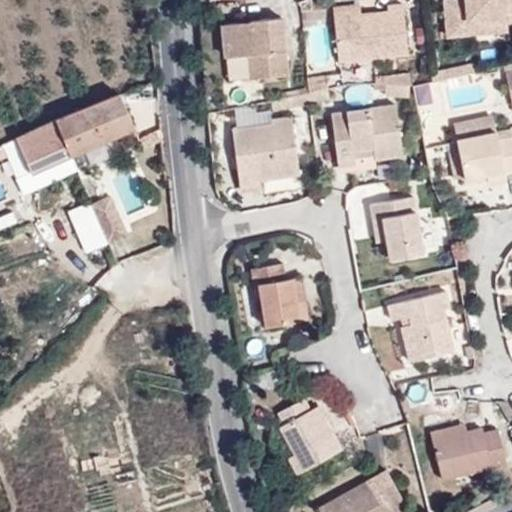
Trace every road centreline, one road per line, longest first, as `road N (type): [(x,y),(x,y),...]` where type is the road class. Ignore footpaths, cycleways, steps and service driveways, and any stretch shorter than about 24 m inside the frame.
road 1 (residential): [(199,223),(333,221),(368,393)]
road 2 (unclassified): [(199,223),(219,395),(253,511)]
road 3 (unclassified): [(192,0),(199,223)]
road 4 (residential): [(511,240),(485,253),(510,390)]
